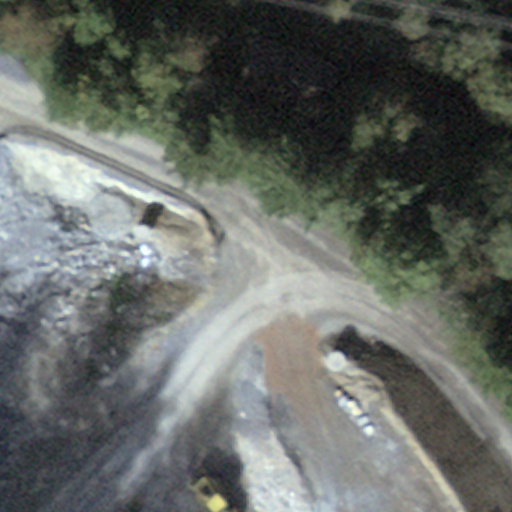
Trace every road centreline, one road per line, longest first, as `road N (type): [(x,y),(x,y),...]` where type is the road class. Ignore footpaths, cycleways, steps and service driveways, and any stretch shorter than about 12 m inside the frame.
road 1 (track): [(0,59),(226,193),(405,312),(511,457)]
road 2 (track): [(511,143),(306,0)]
